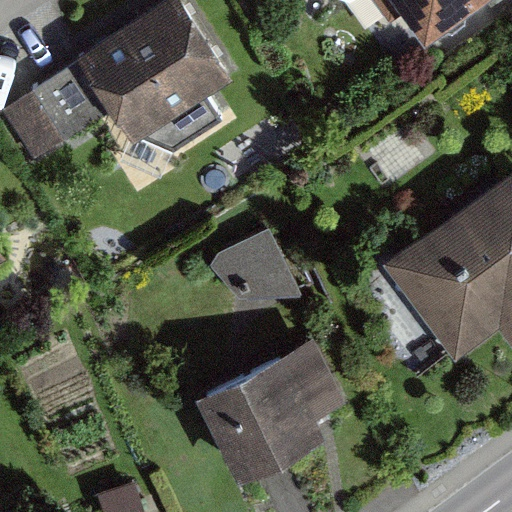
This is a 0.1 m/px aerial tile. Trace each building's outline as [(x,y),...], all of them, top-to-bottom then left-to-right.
[(243,81),(189,0),(172,0),(88,56),(147,145),(243,81)] [(494,0),(404,0),(433,42),(494,0)] [(63,53),(4,96),(41,145),(99,101),(63,53)] [(511,176),(391,265),(463,363),(505,332),(511,341),(511,176)] [(270,224),(221,248),(213,261),(235,288),(272,295),(305,290),(270,224)] [(0,245),(0,270),(11,264),(0,245)] [(324,340),(206,395),(245,477),(335,435),(327,417),(354,404),(324,340)] [(137,478),(101,491),(108,511),(142,511),(148,510),(137,478)]
